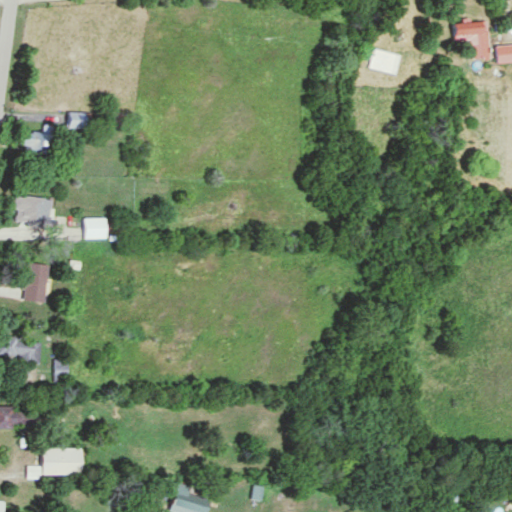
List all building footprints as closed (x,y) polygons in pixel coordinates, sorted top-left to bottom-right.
[(487,21),(453,22),(454,41),(471,40),(471,60),(489,59),(487,21)] [(511,44),(497,45),(497,63),(511,62),(511,44)] [(50,199),(15,196),(13,224),(48,226),(50,199)] [(105,217),(83,217),(83,238),(105,238),(105,217)] [(43,302),(47,264),(25,262),(20,300),(43,302)] [(0,360),(38,362),(39,339),(0,337),(0,360)] [(11,410),(11,406),(0,406),(0,429),(34,429),(34,410),(11,410)] [(79,448),(53,448),(53,465),(79,465),(79,448)] [(182,511),(204,511),(210,494),(176,483),(168,507),(182,511)] [(251,501),(268,503),(270,486),(253,485),(251,501)] [(443,511),(460,511),(460,488),(443,488),(443,511)]
